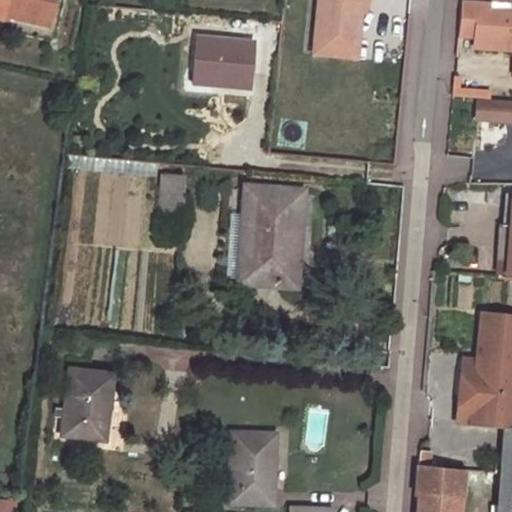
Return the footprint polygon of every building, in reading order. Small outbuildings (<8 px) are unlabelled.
[(0,0),(0,19),(2,20),(3,16),(46,26),(52,0),(0,0)] [(315,0),(312,37),(354,42),(357,13),(359,1),(364,2),(363,0),(315,0)] [(490,3),(461,1),(457,37),(476,39),(475,49),(511,51),(511,13),(489,13),(490,3)] [(252,41),(197,36),(193,83),(248,88),(252,41)] [(354,42),(312,37),(310,54),(353,59),(354,42)] [(453,88),(452,97),(491,100),(491,91),(453,88)] [(504,105),(478,103),(477,120),(503,122),(504,105)] [(183,174),(183,166),(73,157),(72,166),(183,174)] [(178,234),(182,179),(163,177),(159,233),(178,234)] [(511,196),(511,194),(443,187),(441,200),(503,205),(502,227),(498,227),(495,264),(506,264),(511,199),(511,196)] [(293,284),(299,195),(246,190),(238,280),(293,284)] [(494,274),(511,275),(511,198),(511,199),(506,264),(495,264),(494,274)] [(511,317),(481,314),(476,360),(463,359),(457,422),(511,427),(511,317)] [(60,436),(104,442),(112,377),(69,371),(60,436)] [(272,487),(274,436),(231,434),(228,503),(266,505),(267,487),(272,487)] [(419,452),(418,467),(445,470),(448,451),(418,448),(417,452),(419,452)] [(445,470),(418,467),(414,496),(417,497),(463,502),(465,472),(445,470)] [(417,497),(415,511),(461,511),(463,502),(417,497)] [(0,501),(0,511),(13,511),(15,504),(0,501)]
